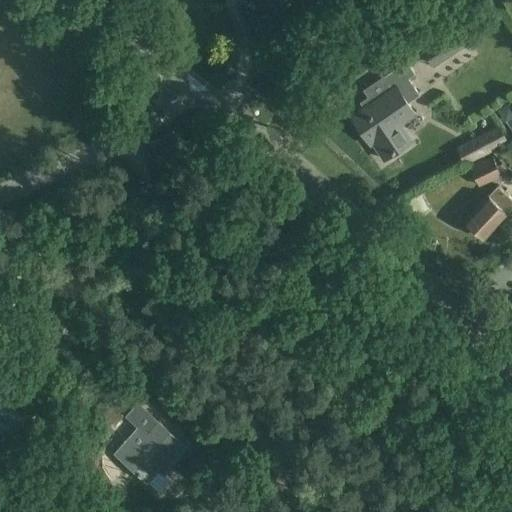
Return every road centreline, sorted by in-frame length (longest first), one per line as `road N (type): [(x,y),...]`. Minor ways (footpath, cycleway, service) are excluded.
road 1 (unclassified): [(511,388),(336,199),(193,85)]
road 2 (unclassified): [(0,195),(126,137),(193,85)]
road 3 (unknown): [(396,0),(270,74),(250,75)]
road 4 (unclassified): [(193,85),(84,0)]
